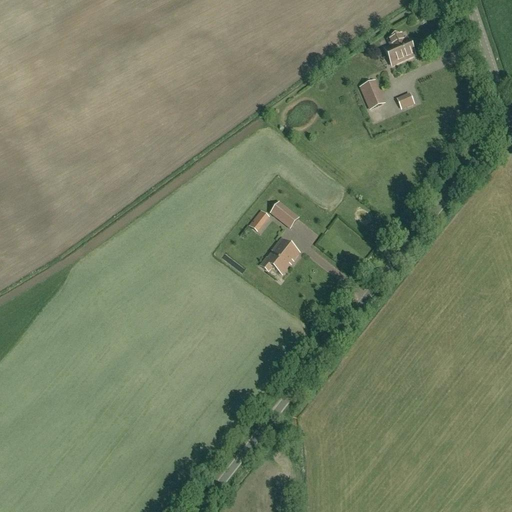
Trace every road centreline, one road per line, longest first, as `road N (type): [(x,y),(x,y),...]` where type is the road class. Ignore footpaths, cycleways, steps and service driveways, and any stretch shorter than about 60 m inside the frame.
road 1 (unclassified): [(197,511),(495,139),(509,132)]
road 2 (tertiary): [(509,132),(468,0)]
